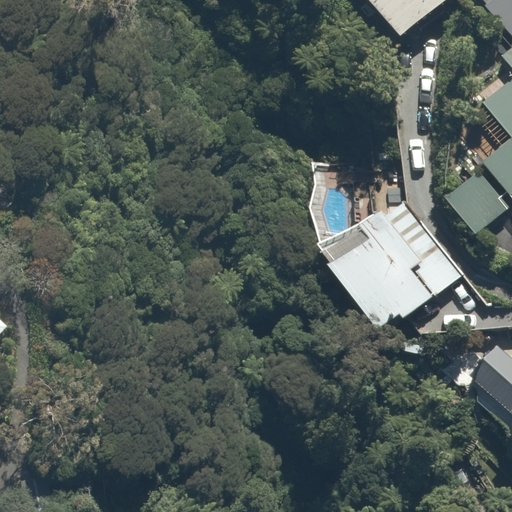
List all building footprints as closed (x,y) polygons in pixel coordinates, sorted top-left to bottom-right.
[(366,0),(407,46),(444,14),(458,0),(366,0)] [(509,144),(481,167),(439,201),(475,246),(511,216),(511,81),(479,108),(509,144)] [(323,261),(339,284),(332,289),(377,349),(473,277),(429,217),(420,224),(403,201),(323,261)] [(511,420),(511,354),(501,344),(466,381),(510,422),(511,420)] [(0,434),(0,482),(15,485),(24,439),(0,434)]
